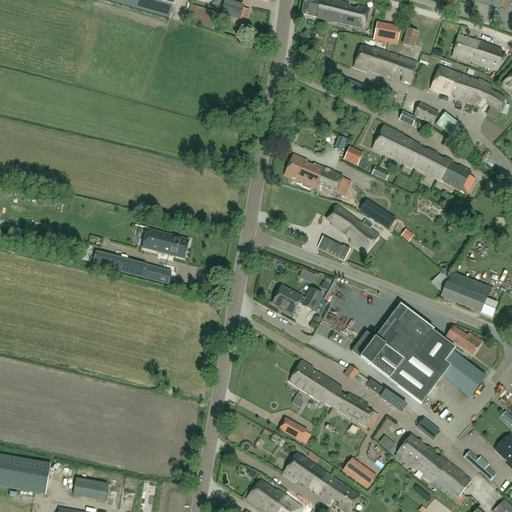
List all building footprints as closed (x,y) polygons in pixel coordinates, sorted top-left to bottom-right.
[(174,0),(104,0),(169,19),(174,0)] [(304,0),(301,15),(334,23),(339,3),(327,0),(325,0),(325,2),(320,0),(319,0),(304,0)] [(506,10),(509,0),(470,0),(500,10),(501,8),(506,10)] [(221,15),(240,20),(243,8),(225,3),(221,15)] [(349,5),(339,3),(334,23),(365,29),(371,31),(375,16),(367,14),(368,9),(358,7),(356,11),(350,9),(349,5)] [(457,6),(454,16),(468,19),(471,9),(457,6)] [(219,23),(188,13),(185,23),(217,32),(219,23)] [(390,28),(378,24),(374,39),(386,42),(390,28)] [(402,47),(415,50),(418,35),(406,32),(402,47)] [(474,42),(468,40),(469,39),(458,36),(452,57),(469,62),(470,62),(479,65),(497,71),(506,57),(500,54),(501,51),(475,41),(474,42)] [(377,51),(361,46),(353,68),(366,72),(367,69),(373,71),(373,72),(394,80),(397,75),(402,77),(401,82),(410,85),(417,63),(400,58),(377,50),(377,51)] [(477,82),(453,72),(449,71),(449,70),(439,67),(431,90),(448,96),(449,94),(455,97),(455,99),(460,101),(461,100),(466,102),(466,103),(481,109),(484,105),(490,108),(487,114),(497,119),(500,113),(506,115),(509,107),(504,105),(506,101),(494,92),(489,90),(492,86),(479,80),(477,82)] [(343,89),(347,80),(329,72),(324,81),(343,89)] [(511,74),(502,84),(511,95),(511,74)] [(369,86),(366,97),(384,102),(387,90),(369,86)] [(356,94),(362,97),(365,90),(358,88),(356,94)] [(433,126),(439,114),(419,104),(414,116),(433,126)] [(412,128),(416,119),(403,112),(399,121),(412,128)] [(403,166),(412,143),(403,138),(404,136),(383,127),(372,151),(403,166)] [(338,137),(333,149),(342,153),(347,140),(338,137)] [(438,179),(445,159),(442,162),(436,159),(436,155),(428,150),(427,152),(421,150),(421,147),(412,143),(403,166),(411,170),(412,167),(438,179)] [(349,147),(343,160),(357,167),(363,153),(349,147)] [(307,161),(293,156),(284,175),(291,178),(292,177),(296,179),(296,181),(317,190),(325,170),(314,165),(313,166),(306,164),(307,161)] [(445,159),(438,179),(443,182),(443,181),(467,195),(475,180),(468,177),(468,176),(470,172),(459,166),(457,170),(450,167),(452,163),(445,159)] [(386,182),(389,174),(375,167),(371,175),(386,182)] [(333,173),(325,170),(317,190),(334,197),(336,195),(345,199),(352,183),(333,175),(333,173)] [(365,255),(378,236),(336,205),(326,220),(331,224),(331,226),(350,240),(349,243),(365,255)] [(397,220),(374,205),(370,211),(363,206),(360,212),(389,231),(397,220)] [(181,239),(147,230),(142,248),(184,259),(190,238),(181,236),(181,239)] [(323,238),(317,248),(344,262),(350,251),(323,238)] [(172,272),(96,252),(92,267),(168,287),(172,272)] [(497,304),(446,284),(441,297),(491,318),(497,304)] [(306,300),(282,287),(272,305),(284,311),(283,312),(292,317),(299,304),(310,311),(314,312),(323,295),(311,289),(308,295),(306,300)] [(339,303),(336,308),(361,320),(364,316),(339,303)] [(421,405),(442,377),(437,373),(455,349),(432,332),(433,330),(400,305),(360,359),(421,405)] [(345,330),(352,319),(332,308),(326,319),(345,330)] [(472,341),(453,328),(446,337),(473,355),(481,343),(474,338),(472,341)] [(318,375),(312,371),(313,369),(301,362),(289,383),(309,395),(308,397),(310,399),(312,396),(320,402),(323,402),(370,430),(378,416),(367,409),(368,406),(349,395),(347,398),(341,394),(342,388),(319,374),(318,375)] [(359,372),(350,366),(344,376),(353,382),(354,380),(358,374),(359,372)] [(477,371),(461,391),(470,398),(485,377),(477,371)] [(370,381),(369,382),(366,387),(379,396),(380,396),(381,397),(385,392),(384,391),(384,390),(370,381)] [(401,413),(406,406),(385,392),(381,397),(380,398),(401,413)] [(494,398),(501,406),(508,399),(501,392),(494,398)] [(501,417),(506,422),(511,417),(506,412),(501,417)] [(417,427),(425,433),(431,426),(423,419),(417,427)] [(285,420),(279,430),(300,442),(306,432),(285,420)] [(426,435),(423,439),(430,444),(433,441),(426,435)] [(511,435),(495,450),(505,460),(506,460),(509,463),(507,465),(511,470),(511,435)] [(411,436),(397,453),(402,457),(400,459),(415,470),(456,502),(455,503),(460,507),(466,499),(461,495),(471,482),(428,447),(426,448),(411,436)] [(394,446),(385,438),(379,444),(388,452),(394,446)] [(479,460),(474,456),(470,452),(468,454),(464,459),(490,482),(496,476),(487,468),(489,466),(480,458),(479,460)] [(349,511),(360,497),(323,471),(313,465),(297,454),(283,474),(295,482),(298,480),(303,483),(302,484),(318,495),(319,495),(329,502),(333,500),(339,504),(338,508),(343,511),(349,511)] [(0,456),(0,486),(46,495),(50,465),(0,456)] [(375,479),(350,460),(343,472),(367,490),(375,479)] [(74,495),(105,501),(108,485),(77,479),(74,495)] [(277,492),(259,480),(246,500),(256,507),(257,506),(266,511),(300,511),(304,508),(302,507),(278,491),(277,492)] [(149,511),(155,490),(144,487),(137,511),(149,511)] [(121,488),(118,511),(126,511),(127,506),(131,506),(133,489),(121,488)] [(511,511),(511,509),(504,501),(492,511),(511,511)]
